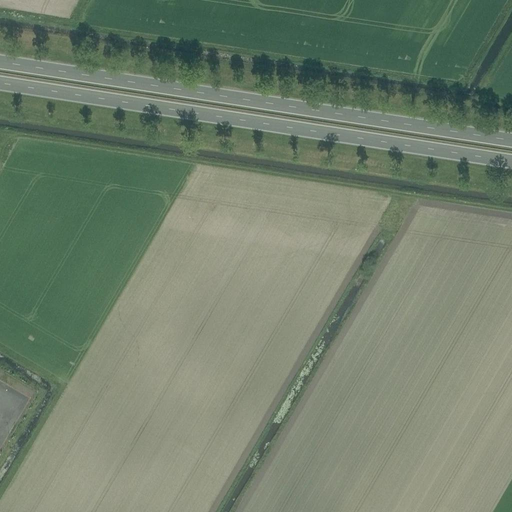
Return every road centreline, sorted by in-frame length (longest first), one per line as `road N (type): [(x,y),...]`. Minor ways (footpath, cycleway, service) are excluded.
road 1 (trunk): [(511,139),(0,60)]
road 2 (trunk): [(0,83),(511,160)]
